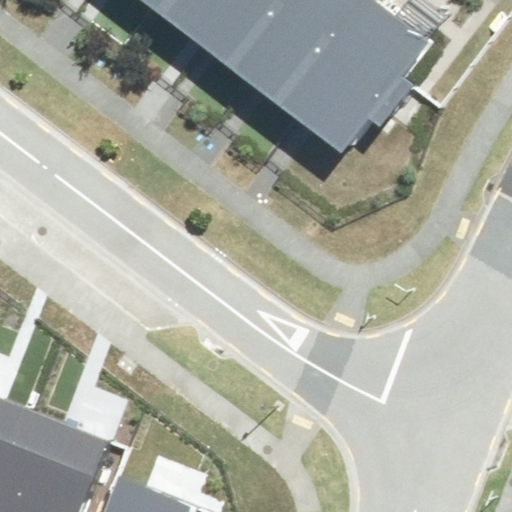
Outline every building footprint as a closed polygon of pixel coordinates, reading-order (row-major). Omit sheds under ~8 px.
[(177,0),(210,25),(230,0),(177,0)] [(230,0),(210,25),(258,62),(306,0),(230,0)] [(306,0),(258,62),(306,99),(383,0),(306,0)] [(383,0),(306,99),(354,136),(382,100),(396,112),(426,74),(411,63),(436,31),(395,0),(383,0)] [(0,488),(30,412),(0,400),(0,488)] [(30,412),(0,488),(0,511),(80,511),(107,442),(30,412)] [(189,511),(193,505),(119,475),(104,511),(189,511)]
